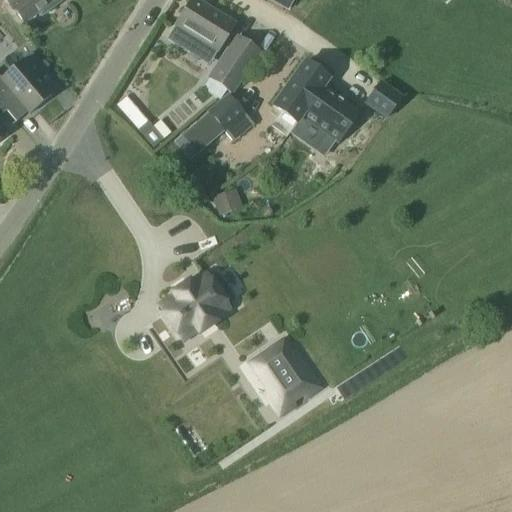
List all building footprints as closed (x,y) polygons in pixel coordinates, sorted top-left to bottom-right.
[(6,0),(24,24),(37,14),(40,17),(41,18),(55,8),(55,6),(53,3),(56,0),(6,0)] [(168,40),(190,54),(198,40),(217,52),(234,25),(194,0),(190,0),(175,26),(176,26),(168,40)] [(264,0),(287,13),(294,0),(264,0)] [(238,38),(209,79),(230,93),(231,92),(259,53),(238,38)] [(0,102),(17,122),(15,119),(23,112),(28,112),(30,115),(52,95),(36,76),(43,70),(30,54),(1,79),(0,77),(0,102)] [(301,118),(323,87),(329,79),(305,62),(272,108),(280,113),(271,126),(287,137),(296,125),(301,118)] [(379,84),(365,103),(386,119),(400,99),(390,91),(379,84)] [(323,87),(301,118),(338,144),(345,135),(342,134),(352,121),(354,123),(361,114),(323,87)] [(163,140),(152,128),(147,122),(147,123),(126,97),(116,106),(153,149),(163,141),(163,140)] [(228,97),(208,114),(224,132),(244,115),(228,97)] [(17,122),(0,102),(0,139),(7,134),(0,125),(0,112),(4,109),(16,123),(17,122)] [(152,128),(163,140),(170,134),(160,121),(152,128)] [(220,216),(243,207),(237,190),(214,199),(220,216)] [(319,307),(369,284),(347,237),(297,261),(319,307)] [(208,314),(210,317),(227,305),(225,302),(240,292),(237,288),(245,282),(228,258),(220,264),(217,259),(202,269),(200,266),(184,277),(186,280),(171,291),(193,324),(208,314)] [(323,334),(315,323),(293,338),(294,339),(297,337),(302,344),(299,347),(313,368),(299,377),(298,375),(296,376),(311,398),(326,388),(323,384),(335,376),(338,380),(352,370),(327,332),(323,334)]
